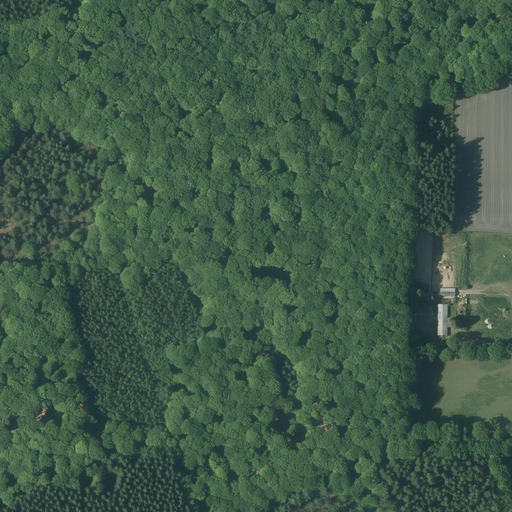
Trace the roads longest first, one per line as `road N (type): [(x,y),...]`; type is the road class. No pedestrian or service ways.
road 1 (track): [(511,54),(439,95),(346,99),(294,113),(336,261),(374,458)]
road 2 (track): [(95,454),(250,450)]
road 3 (track): [(374,458),(511,441)]
